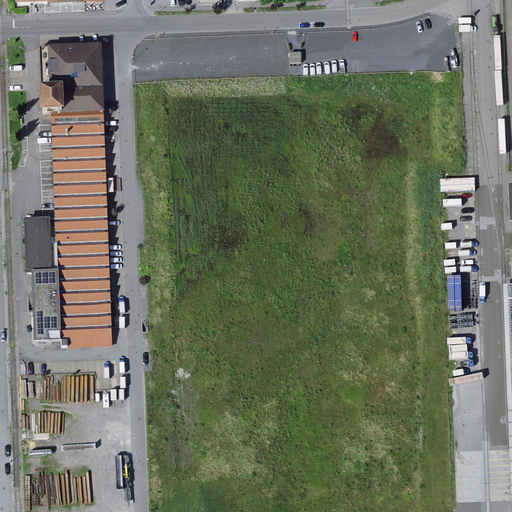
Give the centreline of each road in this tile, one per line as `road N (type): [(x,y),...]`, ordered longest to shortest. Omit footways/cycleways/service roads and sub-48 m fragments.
road 1 (residential): [(126,24),(144,511)]
road 2 (residential): [(430,0),(370,16),(126,24)]
road 3 (residential): [(0,278),(8,511)]
road 4 (residential): [(126,24),(0,27)]
